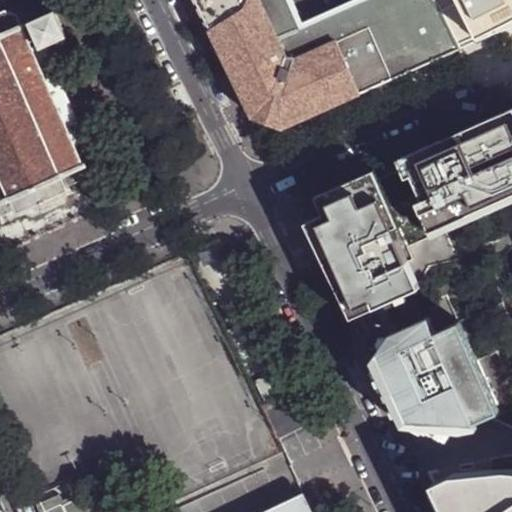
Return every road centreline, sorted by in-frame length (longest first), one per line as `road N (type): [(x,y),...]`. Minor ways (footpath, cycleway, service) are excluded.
road 1 (residential): [(245,187),(401,511)]
road 2 (residential): [(245,187),(511,66)]
road 3 (residential): [(0,295),(245,187)]
road 4 (residential): [(152,0),(245,187)]
